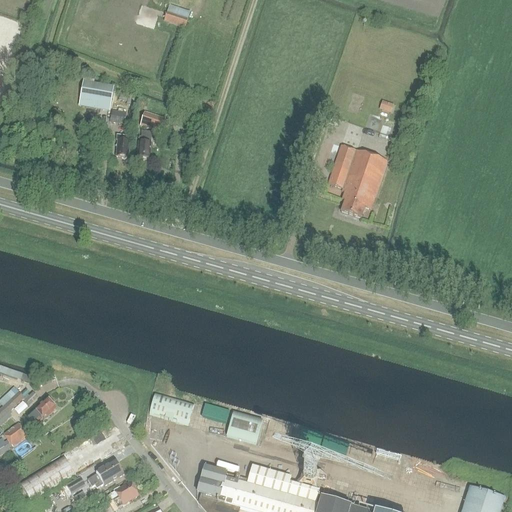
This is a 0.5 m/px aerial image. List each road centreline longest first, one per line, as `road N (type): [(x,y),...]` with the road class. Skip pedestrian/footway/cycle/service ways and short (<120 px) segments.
road 1 (unclassified): [(511,329),(0,182)]
road 2 (secondary): [(511,350),(0,204)]
road 3 (track): [(175,231),(253,0)]
road 4 (unclassified): [(187,511),(87,386),(57,384)]
